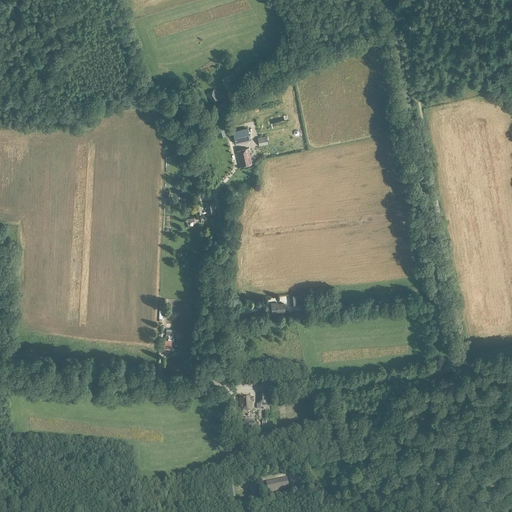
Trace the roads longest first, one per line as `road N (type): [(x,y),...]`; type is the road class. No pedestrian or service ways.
road 1 (unclassified): [(233,390),(219,318),(219,210),(199,135),(213,112),(290,60)]
road 2 (tertiary): [(452,366),(396,28),(382,0)]
road 3 (track): [(213,112),(162,89),(104,98),(82,122),(0,120)]
road 4 (unclassified): [(233,390),(313,389),(452,366)]
road 5 (unclassified): [(53,371),(233,390)]
road 6 (track): [(439,511),(468,456),(452,366)]
road 7 (track): [(511,102),(410,33),(397,36)]
road 8 (track): [(356,511),(338,386)]
road 9 (unclassified): [(258,511),(233,390)]
